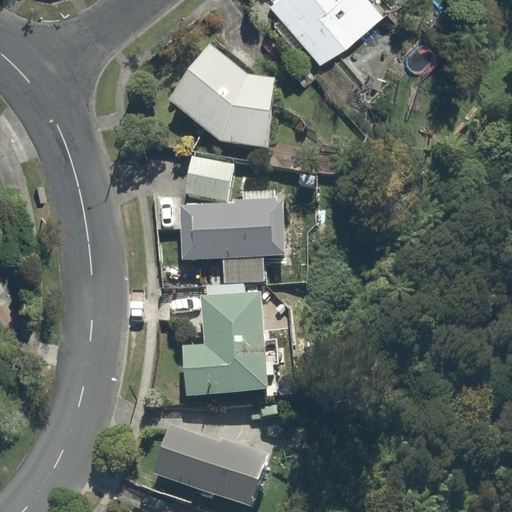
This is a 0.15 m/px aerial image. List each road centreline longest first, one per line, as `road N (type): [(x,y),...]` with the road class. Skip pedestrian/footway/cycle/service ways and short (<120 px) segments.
road 1 (residential): [(30,85),(61,136),(90,237),(91,315),(82,387),(59,454),(18,511)]
road 2 (residential): [(30,85),(132,0)]
